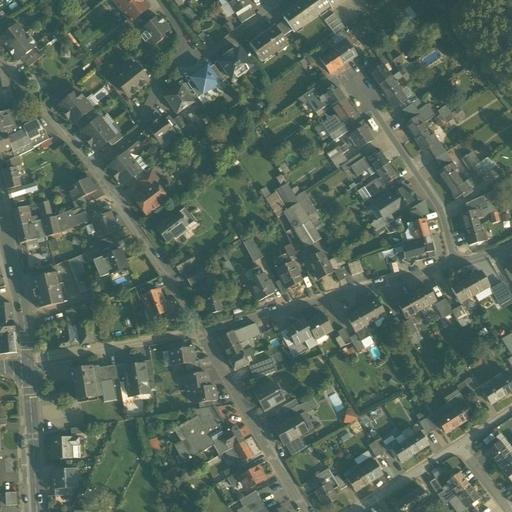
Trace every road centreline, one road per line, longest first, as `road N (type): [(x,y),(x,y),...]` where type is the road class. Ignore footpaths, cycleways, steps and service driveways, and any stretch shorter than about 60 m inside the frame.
road 1 (residential): [(202,333),(457,262)]
road 2 (residential): [(457,262),(441,213),(354,80)]
road 3 (residential): [(306,511),(202,333)]
road 4 (residential): [(89,168),(202,333)]
road 5 (residential): [(202,333),(26,363)]
road 6 (residential): [(188,49),(159,83),(141,129),(89,168)]
road 7 (tertiary): [(0,211),(26,363)]
road 8 (tertiary): [(26,363),(35,511)]
road 9 (residential): [(0,60),(89,168)]
road 10 (residential): [(358,511),(457,444)]
